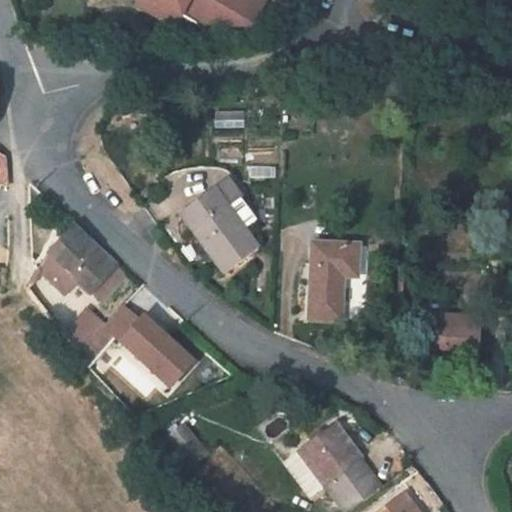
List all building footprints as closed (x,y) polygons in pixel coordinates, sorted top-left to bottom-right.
[(242,43),(263,0),(131,0),(129,5),(170,26),(178,10),(242,43)] [(215,191),(180,217),(223,275),(258,249),(244,231),(256,222),(227,182),(215,191)] [(126,277),(73,227),(48,254),(39,271),(65,295),(77,282),(91,294),(93,292),(103,302),(126,277)] [(358,247),(312,245),(310,320),(341,321),(342,277),(357,278),(358,247)] [(426,317),(424,360),(479,362),(481,319),(426,317)] [(112,341),(115,338),(103,328),(79,356),(88,368),(92,364),(112,341)] [(118,346),(112,341),(92,364),(112,382),(122,370),(108,358),(118,346)] [(336,424),(298,453),(324,488),(326,486),(335,498),(345,511),(348,511),(381,488),(369,472),(360,460),(362,459),(336,424)] [(204,455),(181,425),(166,438),(189,467),(204,455)] [(360,511),(380,511),(402,495),(395,486),(360,511)] [(417,511),(404,494),(402,495),(380,511),(417,511)]
